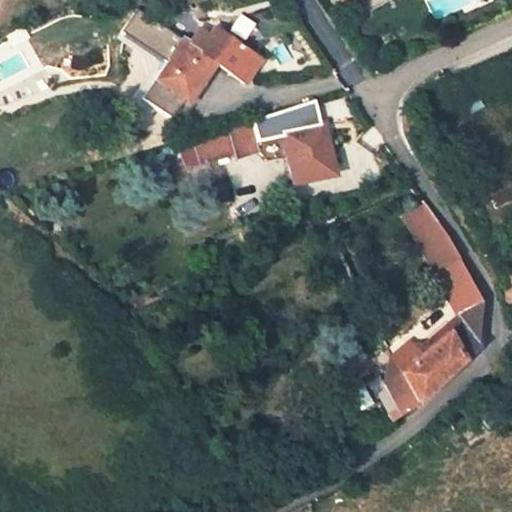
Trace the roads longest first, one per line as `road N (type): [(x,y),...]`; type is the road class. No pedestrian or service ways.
road 1 (unclassified): [(265,511),(388,445),(439,405),(487,349),(494,315),(475,267),(365,91)]
road 2 (residential): [(365,91),(511,25)]
